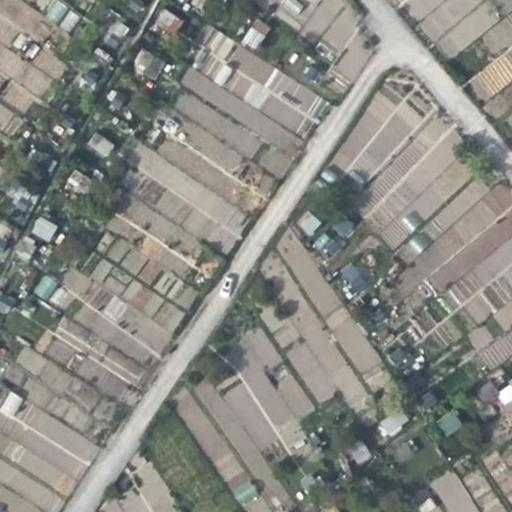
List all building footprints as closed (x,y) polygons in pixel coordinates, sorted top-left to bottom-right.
[(19,0),(0,0),(0,10),(30,33),(43,16),(19,0)] [(40,0),(51,8),(57,0),(40,0)] [(248,0),(273,13),(280,0),(248,0)] [(397,0),(410,15),(429,0),(397,0)] [(74,30),(80,11),(51,2),(46,21),(74,30)] [(175,35),(183,20),(163,8),(155,23),(175,35)] [(254,50),(271,28),(257,17),(240,39),(254,50)] [(212,31),(182,84),(235,115),(234,117),(289,149),(321,93),(212,31)] [(143,48),(132,65),(154,80),(165,63),(143,48)] [(0,126),(14,132),(23,114),(0,103),(0,126)] [(507,306),(511,301),(511,197),(498,183),(493,187),(443,132),(442,133),(415,103),(392,125),(386,119),(372,133),(391,154),(344,197),(393,250),(432,214),(447,229),(391,280),(405,295),(426,275),(460,312),(488,286),(507,306)] [(95,131),(86,144),(105,157),(114,144),(95,131)] [(168,191),(182,174),(140,141),(126,158),(168,191)] [(67,188),(88,192),(91,175),(70,172),(67,188)] [(297,224),(309,235),(321,223),(309,212),(297,224)] [(48,242),(57,227),(38,216),(30,232),(48,242)] [(325,232),(314,243),(327,256),(338,246),(325,232)] [(326,314),(322,316),(360,375),(379,363),(303,245),(288,254),(326,314)] [(350,295),(366,289),(355,263),(339,270),(350,295)] [(43,273),(33,293),(47,300),(57,281),(43,273)] [(313,408),(292,376),(273,388),(264,372),(281,361),(261,328),(241,340),(255,361),(237,372),(245,385),(245,386),(279,440),(295,430),(290,422),(313,408)] [(503,343),(484,348),(487,363),(506,359),(503,343)] [(345,363),(329,374),(350,403),(366,392),(345,363)] [(503,405),(511,399),(511,385),(511,384),(496,392),(503,405)] [(66,497),(98,446),(9,391),(0,405),(0,436),(1,438),(5,432),(28,447),(26,451),(37,458),(27,474),(38,481),(25,501),(18,497),(10,510),(13,511),(34,511),(39,505),(47,510),(58,492),(66,497)] [(399,408),(377,425),(387,437),(408,419),(399,408)] [(453,410),(436,421),(445,436),(462,425),(453,410)] [(346,448),(358,465),(372,456),(360,439),(346,448)] [(451,511),(479,511),(457,468),(435,479),(451,511)] [(180,511),(158,475),(96,511),(95,511),(180,511)] [(251,477),(231,483),(236,502),(256,497),(251,477)] [(421,511),(441,511),(431,497),(417,506),(421,511)]
